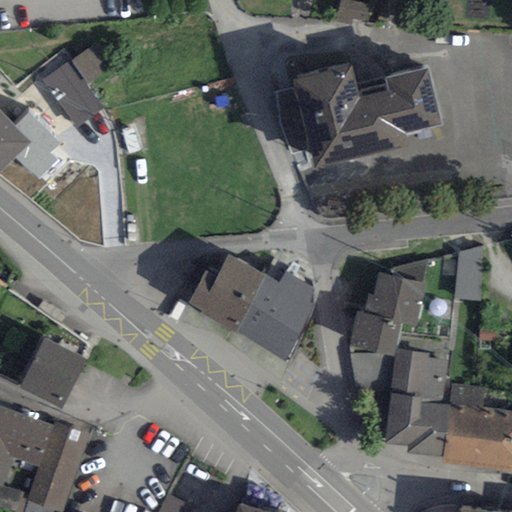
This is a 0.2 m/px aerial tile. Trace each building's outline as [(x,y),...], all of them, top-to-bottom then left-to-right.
[(369,27),(374,3),(359,0),(346,0),(342,21),(369,27)] [(71,61),(87,83),(113,65),(98,43),(71,61)] [(353,58),(297,74),(320,155),(405,132),(402,122),(443,111),(428,59),(387,71),(391,84),(362,92),(353,58)] [(45,79),(77,126),(103,108),(87,83),(71,61),(45,79)] [(0,104),(0,168),(32,136),(0,104)] [(462,298),(484,298),(484,247),(462,247),(462,298)] [(188,299),(235,325),(265,271),(229,251),(218,270),(208,264),(188,299)] [(265,271),(235,325),(285,353),(314,301),(307,298),(314,285),(284,268),(278,278),(265,271)] [(359,308),(353,337),(392,346),(399,314),(413,317),(421,279),(380,270),(371,311),(359,308)] [(82,352),(45,335),(24,379),(60,396),(82,352)] [(409,445),(444,449),(449,403),(443,402),(448,358),(428,356),(428,352),(400,348),(390,434),(410,437),(409,445)] [(444,449),(443,456),(511,464),(511,410),(449,403),(444,449)] [(86,439),(0,412),(0,480),(9,484),(17,459),(51,469),(43,494),(67,502),(86,439)] [(185,511),(189,506),(170,497),(162,511),(185,511)]
